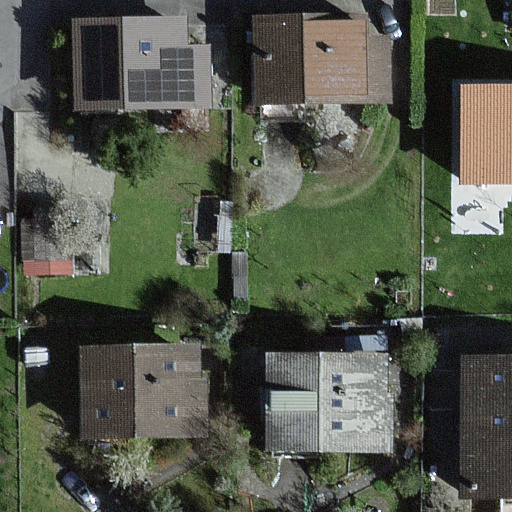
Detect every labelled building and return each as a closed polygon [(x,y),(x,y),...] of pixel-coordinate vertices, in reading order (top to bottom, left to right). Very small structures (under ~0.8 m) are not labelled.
[(315,16),(254,20),(260,112),(394,103),(389,39),(366,41),(364,22),(316,25),(315,16)] [(189,22),(71,26),(74,117),(208,112),(206,52),(190,53),(189,22)] [(511,88),(452,88),(452,187),(511,187),(511,88)] [(133,343),(87,344),(90,434),(210,431),(207,341),(133,343)] [(400,349),(274,349),(273,448),(400,449),(400,349)] [(511,351),(466,352),(466,495),(511,494),(511,351)]
